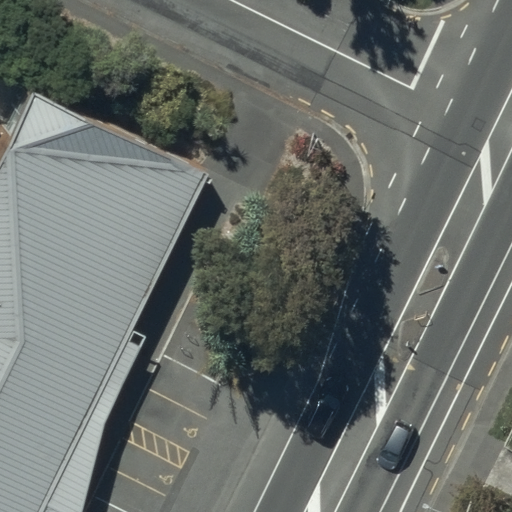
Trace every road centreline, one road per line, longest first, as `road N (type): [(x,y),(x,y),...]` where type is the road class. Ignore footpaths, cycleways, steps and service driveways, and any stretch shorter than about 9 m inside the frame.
road 1 (secondary): [(508,137),(322,511)]
road 2 (residential): [(232,0),(508,137)]
